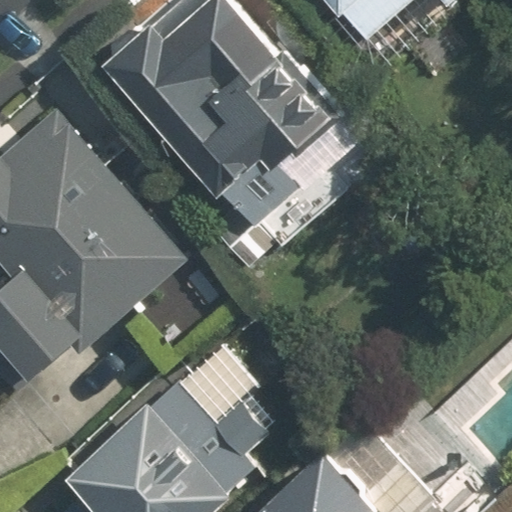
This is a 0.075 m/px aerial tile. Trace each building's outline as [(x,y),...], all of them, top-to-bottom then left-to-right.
[(420,196),(247,0),(186,0),(120,59),(318,285),(420,196)] [(346,0),(374,30),(354,49),(375,72),(454,0),(346,0)] [(0,295),(0,310),(45,363),(84,330),(95,342),(179,271),(193,258),(60,101),(0,151),(0,237),(29,271),(0,295)] [(236,477),(293,429),(224,347),(80,468),(98,489),(70,511),(223,511),(248,492),(236,477)] [(257,511),(493,511),(497,509),(465,475),(445,494),(379,424),(359,443),(347,429),(257,511)]
